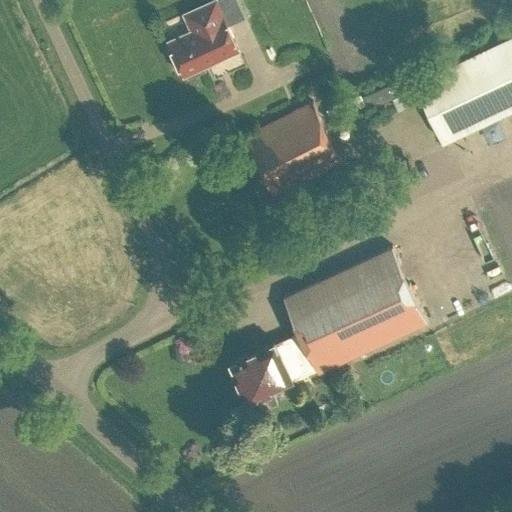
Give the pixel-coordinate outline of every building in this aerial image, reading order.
[(218,50),(235,42),(216,0),(212,0),(186,12),(193,29),(169,40),(172,46),(168,48),(177,68),(181,66),(184,73),(187,71),(189,76),(205,68),(203,64),(209,62),(209,61),(216,58),(218,51),(218,50)] [(511,33),(414,79),(443,140),(511,107),(511,33)] [(326,107),(331,119),(368,103),(370,108),(394,97),(399,108),(413,102),(402,77),(363,94),(362,91),(326,107)] [(245,137),(274,194),(342,160),(312,100),(260,126),(261,129),(245,137)] [(260,394),(265,405),(277,399),(272,388),(292,379),(289,373),(314,362),(318,370),(427,320),(393,245),(284,294),(300,331),(276,342),(275,340),(230,360),(232,364),(229,368),(233,375),(238,376),(248,399),(260,394)] [(492,288),(506,284),(501,269),(487,274),(492,288)] [(458,307),(477,302),(474,293),(455,298),(458,307)]
